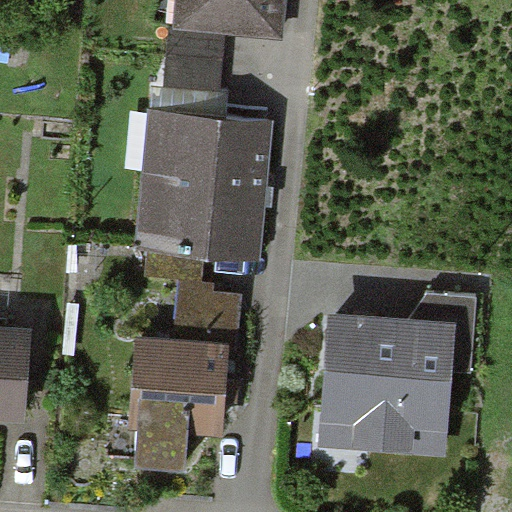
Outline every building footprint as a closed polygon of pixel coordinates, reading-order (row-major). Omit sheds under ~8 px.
[(180,0),(180,11),(229,14),(289,17),(289,0),(180,0)] [(171,11),(168,68),(226,71),(229,14),(180,11),(171,11)] [(155,96),(146,213),(199,216),(198,233),(262,237),(272,105),(155,96)] [(175,319),(227,319),(241,319),(242,270),(176,269),(175,319)] [(328,286),(322,425),(454,431),(460,292),(328,286)] [(0,298),(0,389),(28,391),(31,300),(0,298)] [(137,317),(133,434),(187,436),(188,407),(224,408),(227,319),(175,319),(137,317)]
